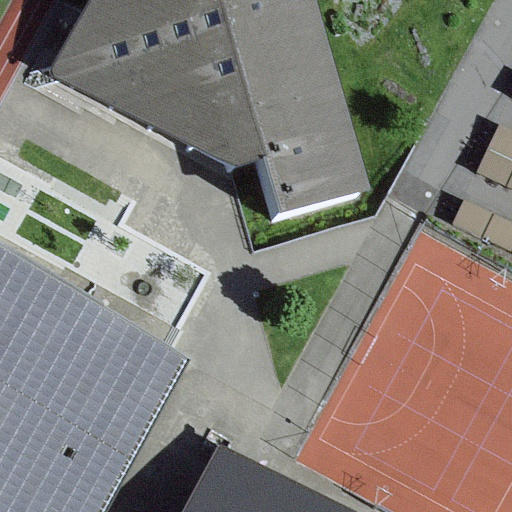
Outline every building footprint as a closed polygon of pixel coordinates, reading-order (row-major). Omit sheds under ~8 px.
[(254,169),(272,224),(366,199),(307,0),(88,0),(46,77),(229,176),(254,169)] [(511,133),(497,126),(475,174),(511,191),(511,133)] [(511,226),(462,203),(451,227),(511,255),(511,226)] [(0,255),(0,511),(105,511),(187,362),(0,255)] [(182,511),(335,511),(217,449),(182,511)]
